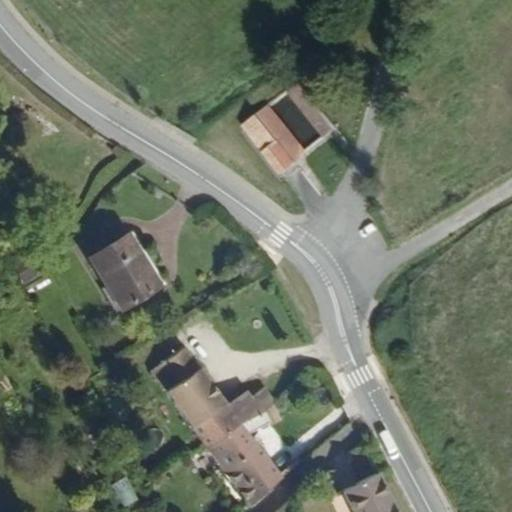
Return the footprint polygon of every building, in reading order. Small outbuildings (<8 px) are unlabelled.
[(286,90),(324,138),(336,128),(297,80),(286,90)] [(260,110),(299,158),(306,150),(268,103),(260,110)] [(276,174),(299,158),(260,110),(238,127),(276,174)] [(153,288),(121,238),(83,262),(114,312),(153,288)] [(141,365),(205,451),(237,428),(221,407),(174,342),(141,365)] [(256,414),(269,404),(258,389),(244,398),(256,414)] [(237,428),(256,414),(244,398),(241,394),(221,407),(237,428)] [(245,506),(276,480),(243,437),(262,425),(256,414),(237,428),(205,451),(245,506)] [(389,511),(370,476),(336,493),(345,511),(389,511)] [(121,508),(135,500),(122,477),(108,485),(121,508)]
